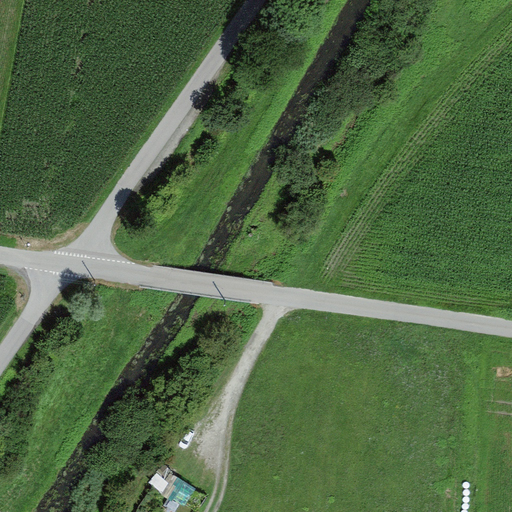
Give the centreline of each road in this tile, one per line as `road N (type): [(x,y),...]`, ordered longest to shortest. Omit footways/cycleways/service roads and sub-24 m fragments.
road 1 (unclassified): [(511,337),(56,271)]
road 2 (unclassified): [(56,271),(252,0)]
